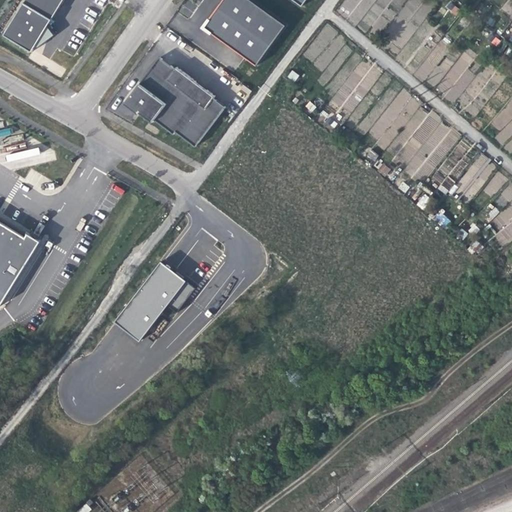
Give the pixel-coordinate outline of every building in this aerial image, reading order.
[(82,0),(26,0),(15,17),(10,14),(0,32),(0,38),(42,64),(75,12),(82,0)] [(202,27),(255,65),(284,25),(249,0),(221,0),(216,8),(202,27)] [(345,0),(338,11),(357,24),(360,19),(378,31),(392,11),(387,8),(392,0),(345,0)] [(409,0),(406,5),(424,19),(433,7),(422,0),(409,0)] [(450,2),(446,8),(456,14),(460,9),(450,2)] [(326,27),(304,58),(322,71),(330,60),(339,67),(354,47),(326,27)] [(443,37),(427,59),(436,66),(452,43),(443,37)] [(454,103),(475,74),(467,69),(474,58),(464,51),(455,63),(446,57),(438,68),(447,74),(435,90),(454,103)] [(345,119),(382,72),(363,58),(326,105),(345,119)] [(143,84),(128,106),(191,143),(214,109),(152,66),(143,84)] [(291,70),(287,77),(295,82),(299,75),(291,70)] [(422,185),(461,135),(401,89),(386,108),(379,103),(376,106),(381,110),(373,120),(367,116),(358,128),(407,165),(403,170),(422,185)] [(460,142),(432,180),(452,194),(455,190),(471,201),(480,188),(493,197),(507,178),(496,170),(499,166),(477,151),(476,153),(460,142)] [(374,162),(378,155),(370,150),(365,156),(374,162)] [(378,171),(385,177),(391,169),(383,164),(378,171)] [(402,182),(398,188),(405,193),(410,187),(402,182)] [(502,246),(511,239),(511,184),(502,192),(511,205),(491,219),(499,232),(494,236),(502,246)] [(120,197),(124,192),(116,185),(112,190),(120,197)] [(427,194),(416,202),(423,211),(434,202),(427,194)] [(495,207),(487,213),(491,218),(499,213),(495,207)] [(441,211),(433,218),(443,228),(450,221),(441,211)] [(0,221),(26,237),(29,233),(0,215),(0,221)] [(0,304),(1,305),(41,241),(29,233),(26,237),(0,221),(0,304)] [(463,241),(467,233),(461,229),(456,236),(463,241)] [(177,271),(163,262),(118,325),(141,340),(169,303),(180,310),(198,285),(177,271)]
